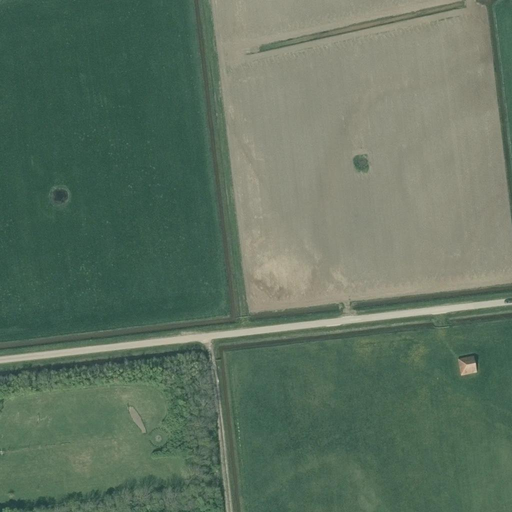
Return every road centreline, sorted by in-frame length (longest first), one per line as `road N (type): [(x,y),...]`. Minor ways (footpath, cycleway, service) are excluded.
road 1 (unclassified): [(0,360),(511,302)]
road 2 (track): [(208,336),(229,511)]
